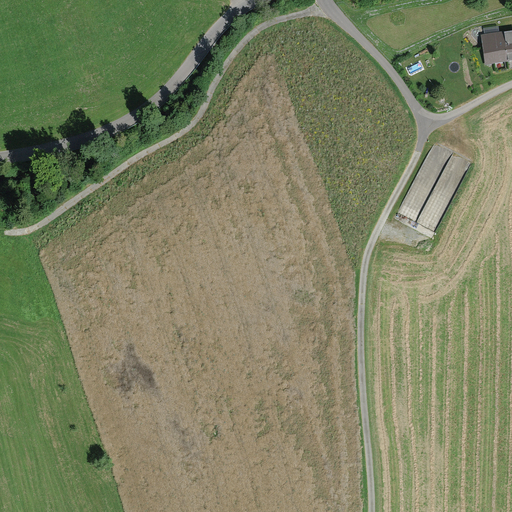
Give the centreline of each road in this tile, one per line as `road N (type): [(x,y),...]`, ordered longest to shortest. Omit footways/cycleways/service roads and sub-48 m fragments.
road 1 (track): [(0,224),(21,228),(45,219),(187,125),(231,55),(260,26),(327,9)]
road 2 (track): [(426,123),(363,264),(359,337),(370,511)]
road 3 (unclassified): [(0,158),(96,135),(149,105),(250,0)]
road 4 (track): [(327,9),(375,52),(426,123)]
